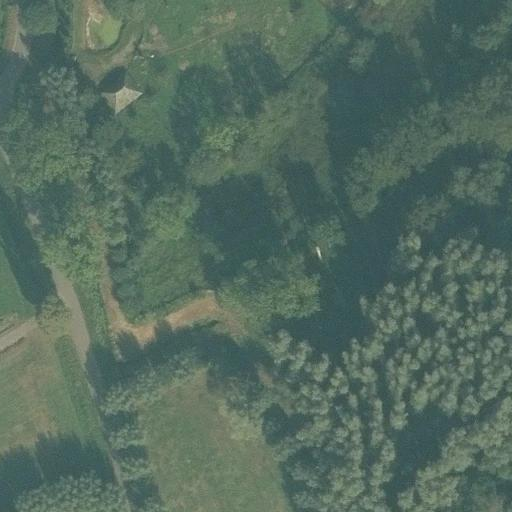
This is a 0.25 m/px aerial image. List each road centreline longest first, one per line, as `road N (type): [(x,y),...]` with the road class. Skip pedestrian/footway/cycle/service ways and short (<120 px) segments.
road 1 (track): [(235,322),(271,296),(414,119),(511,14)]
road 2 (unclassified): [(131,511),(99,395),(0,127)]
road 3 (track): [(235,322),(99,395)]
